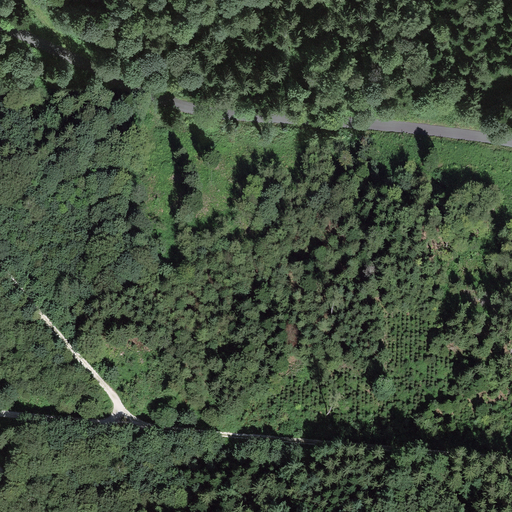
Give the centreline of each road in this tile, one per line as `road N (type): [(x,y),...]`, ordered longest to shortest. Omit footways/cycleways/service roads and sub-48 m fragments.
road 1 (unclassified): [(0,24),(197,110),(511,141)]
road 2 (track): [(511,453),(0,414)]
road 3 (track): [(0,268),(117,401),(124,422)]
